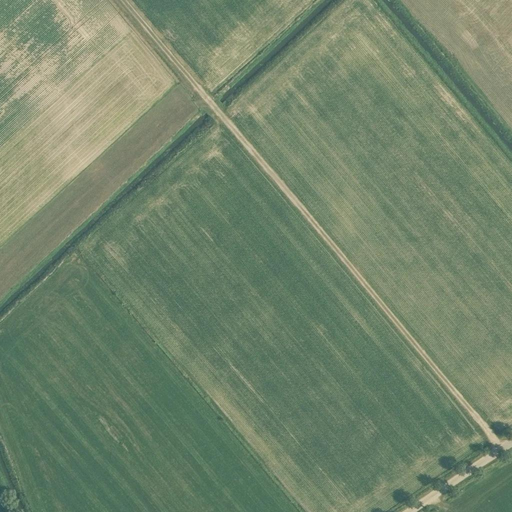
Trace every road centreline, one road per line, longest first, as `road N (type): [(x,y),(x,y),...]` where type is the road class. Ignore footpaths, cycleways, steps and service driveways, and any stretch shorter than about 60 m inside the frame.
road 1 (track): [(500,448),(123,0)]
road 2 (tertiary): [(411,511),(511,440)]
